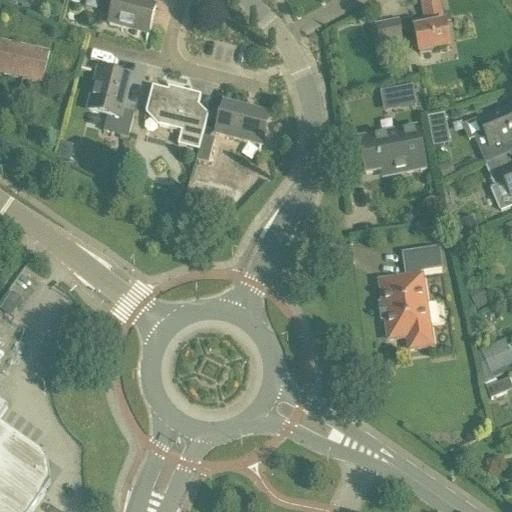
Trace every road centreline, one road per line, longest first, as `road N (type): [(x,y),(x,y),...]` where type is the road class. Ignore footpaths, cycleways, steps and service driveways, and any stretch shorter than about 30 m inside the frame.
road 1 (residential): [(237,314),(301,194),(315,148),(309,99),(288,40)]
road 2 (tertiary): [(456,511),(371,453),(265,397)]
road 3 (tertiary): [(165,326),(0,204)]
